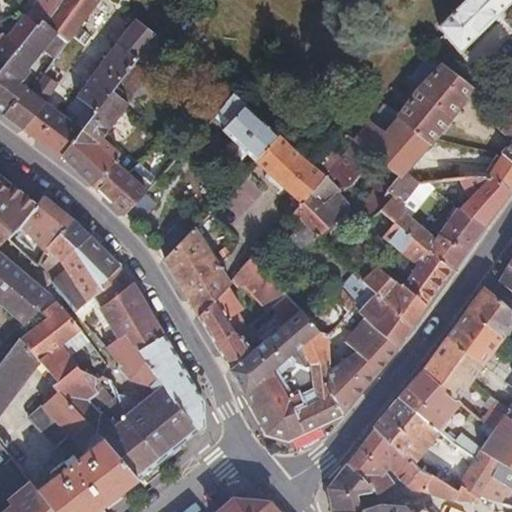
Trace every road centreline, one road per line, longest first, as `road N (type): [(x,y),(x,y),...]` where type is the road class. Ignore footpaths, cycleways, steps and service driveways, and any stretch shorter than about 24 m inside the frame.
road 1 (tertiary): [(242,443),(134,254),(85,199),(0,133)]
road 2 (tertiary): [(282,494),(349,427),(511,219)]
